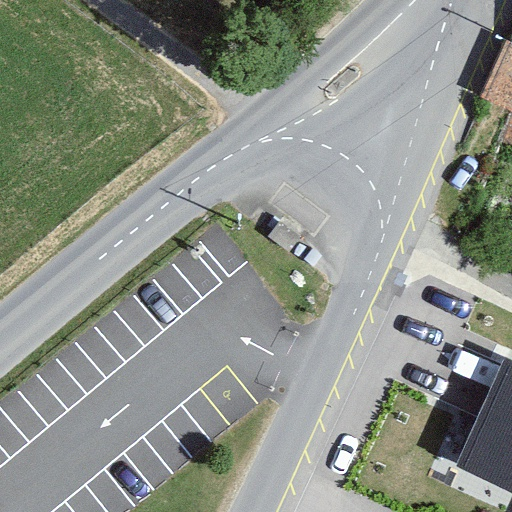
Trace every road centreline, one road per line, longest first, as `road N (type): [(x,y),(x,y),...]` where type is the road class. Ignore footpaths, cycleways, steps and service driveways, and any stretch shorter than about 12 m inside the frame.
road 1 (tertiary): [(277,136),(203,177),(0,349)]
road 2 (tertiary): [(381,240),(261,511)]
road 3 (tertiary): [(466,0),(381,240)]
road 4 (tertiary): [(423,0),(277,136)]
road 5 (unclassified): [(277,136),(313,140),(365,175),(378,200),(381,240)]
